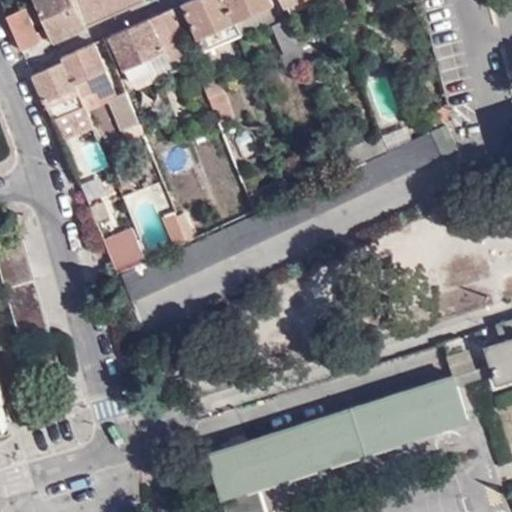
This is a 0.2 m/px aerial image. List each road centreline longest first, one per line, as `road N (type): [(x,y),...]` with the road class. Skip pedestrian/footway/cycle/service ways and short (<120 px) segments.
road 1 (residential): [(0,500),(123,465),(46,173)]
road 2 (residential): [(460,0),(493,138)]
road 3 (residential): [(166,0),(40,56)]
